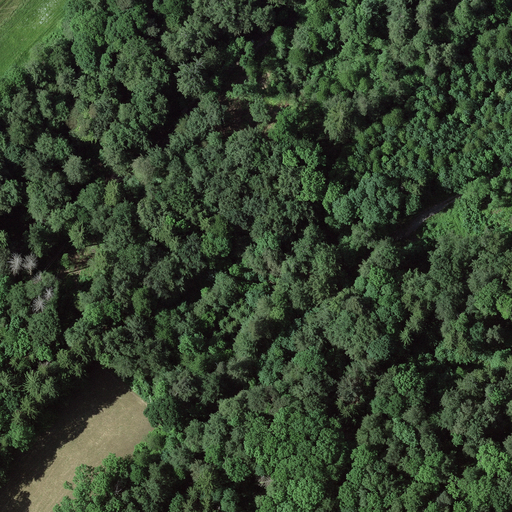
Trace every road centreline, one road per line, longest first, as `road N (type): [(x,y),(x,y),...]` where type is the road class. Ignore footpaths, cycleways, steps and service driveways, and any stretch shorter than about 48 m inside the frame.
road 1 (track): [(511,1),(167,191),(100,201),(0,280)]
road 2 (track): [(185,511),(210,411),(349,279),(511,160)]
road 3 (track): [(316,0),(245,54),(100,201)]
